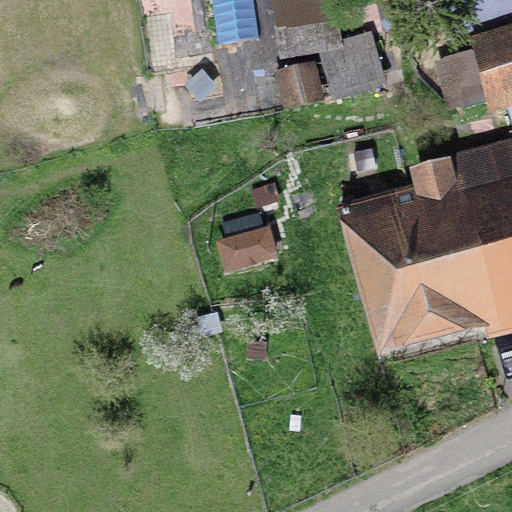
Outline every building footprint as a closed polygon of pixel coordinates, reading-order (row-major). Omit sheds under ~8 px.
[(211,0),(219,47),(258,41),(252,0),(211,0)] [(333,103),(388,89),(372,34),(345,40),(336,0),(271,0),(283,62),(321,57),(333,103)] [(511,25),(429,49),(447,114),(486,104),(488,113),(507,108),(511,125),(511,25)] [(268,120),(326,103),(314,64),(256,81),(268,120)] [(200,103),(217,88),(203,72),(185,87),(200,103)] [(511,338),(511,139),(450,156),(451,161),(408,173),(413,189),(336,210),(377,365),(483,336),(486,345),(511,338)] [(216,244),(225,276),(278,260),(269,229),(216,244)]
